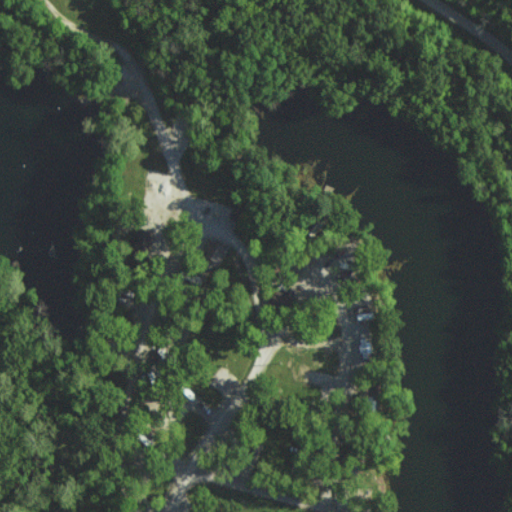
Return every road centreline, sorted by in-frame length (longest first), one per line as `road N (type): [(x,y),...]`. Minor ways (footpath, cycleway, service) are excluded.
road 1 (residential): [(174,511),(188,473),(262,364),(256,278),(235,244),(192,208),(128,63),(68,27),(43,0)]
road 2 (residential): [(320,511),(315,348)]
road 3 (residential): [(212,228),(177,257),(144,339)]
